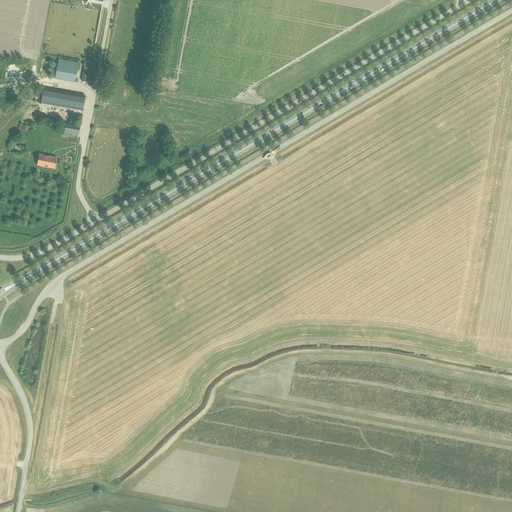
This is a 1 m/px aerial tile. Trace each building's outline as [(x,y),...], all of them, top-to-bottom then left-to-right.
[(80,62),(60,60),(58,79),(78,82),(80,62)] [(87,82),(90,61),(85,60),(81,81),(87,82)] [(82,110),(85,95),(44,88),(41,103),(82,110)] [(77,138),(79,126),(64,123),(62,135),(77,138)] [(54,168),(57,158),(39,154),(37,165),(54,168)]
